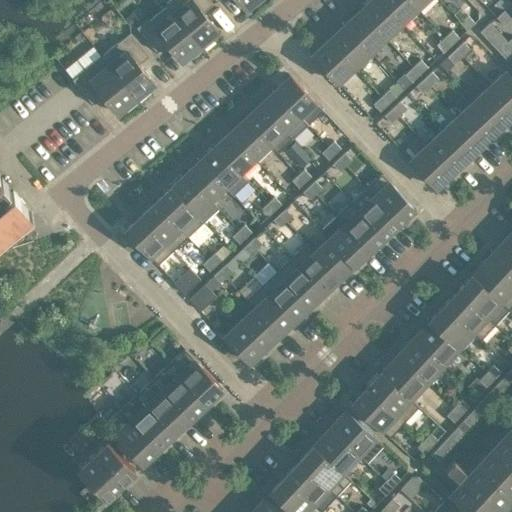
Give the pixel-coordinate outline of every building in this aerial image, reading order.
[(214,39),(211,35),(218,30),(203,11),(214,3),(211,0),(168,0),(165,3),(166,5),(167,5),(203,48),(214,39)] [(401,22),(380,0),(370,0),(360,10),(385,36),(401,22)] [(380,0),(401,22),(416,7),(410,0),(380,0)] [(136,26),(156,50),(166,41),(181,60),(188,54),(191,58),(203,48),(167,5),(166,5),(150,19),(148,17),(136,26)] [(117,8),(108,15),(116,24),(124,18),(117,8)] [(496,16),(504,24),(511,17),(504,9),(496,16)] [(385,36),(360,10),(344,24),(369,51),(385,36)] [(133,11),(124,18),(131,26),(140,19),(133,11)] [(460,22),(467,29),(475,22),(468,14),(460,22)] [(490,21),(480,30),(507,60),(511,54),(511,45),(508,41),(490,21)] [(369,51),(344,24),(329,39),(353,66),(369,51)] [(459,36),(452,29),(444,36),(451,44),(459,36)] [(150,91),(147,87),(154,82),(139,63),(149,55),(130,31),(101,55),(139,100),(150,91)] [(436,44),(443,51),(451,44),(444,36),(436,44)] [(332,76),(337,81),(353,66),(329,39),(312,54),(332,76)] [(470,48),(463,41),(455,48),(462,56),(470,48)] [(447,56),(454,63),(462,56),(455,48),(447,56)] [(102,93),(117,112),(124,106),(127,110),(139,100),(101,55),(72,78),(91,102),(102,93)] [(428,66),(421,58),(413,66),(420,73),(428,66)] [(405,73),(412,81),(420,73),(413,66),(405,73)] [(438,78),(431,70),(424,78),(431,85),(438,78)] [(511,76),(506,70),(490,85),(511,108),(511,76)] [(323,109),(308,93),(291,75),(275,89),(307,124),(323,109)] [(416,85),(423,92),(431,85),(424,78),(416,85)] [(474,100),(499,126),(511,114),(511,108),(490,85),(474,100)] [(396,95),(389,88),(381,95),(388,103),(396,95)] [(260,103),(292,138),(307,124),(275,89),(260,103)] [(373,103),(380,110),(388,103),(381,95),(373,103)] [(407,107),(400,100),(392,107),(399,115),(407,107)] [(458,115),(483,141),(499,126),(474,100),(458,115)] [(245,117),(269,143),(278,152),(292,138),(260,103),(245,117)] [(384,114),(391,122),(399,115),(392,107),(384,114)] [(483,141),(458,115),(442,129),(467,156),(483,141)] [(230,131),(254,157),(269,143),(245,117),(230,131)] [(467,156),(442,129),(427,144),(451,171),(467,156)] [(215,145),(240,171),(254,157),(230,131),(215,145)] [(341,147),(334,140),(328,145),(335,153),(341,147)] [(410,159),(415,165),(415,164),(435,186),(451,171),(427,144),(410,159)] [(201,159),(225,185),(233,193),(248,180),(240,171),(215,145),(201,159)] [(322,151),(329,159),(335,153),(328,145),(322,151)] [(352,159),(345,151),(339,157),(346,164),(352,159)] [(332,163),(339,170),(346,164),(339,157),(332,163)] [(186,173),(210,199),(225,185),(201,159),(186,173)] [(311,175),(304,167),(298,173),(305,181),(311,175)] [(413,206),(391,182),(381,172),(366,186),(398,221),(413,206)] [(186,173),(171,187),(195,213),(203,221),(218,207),(210,199),(186,173)] [(292,179),(299,186),(305,181),(298,173),(292,179)] [(0,236),(1,235),(11,226),(12,227),(31,211),(13,190),(0,200),(0,193),(9,186),(2,177),(0,178),(0,236)] [(322,186),(315,179),(309,185),(316,192),(322,186)] [(303,191),(310,198),(316,192),(309,185),(303,191)] [(398,221),(366,186),(351,200),(383,235),(398,221)] [(156,201),(188,235),(203,221),(195,213),(171,187),(156,201)] [(281,203),(274,195),(268,201),(275,208),(281,203)] [(351,200),(336,214),(368,249),(383,235),(351,200)] [(141,215),(173,249),(188,235),(156,201),(141,215)] [(262,207),(269,214),(275,208),(268,201),(262,207)] [(292,214),(285,207),(279,213),(286,220),(292,214)] [(273,218),(280,226),(286,220),(279,213),(273,218)] [(336,214),(321,228),(329,237),(353,263),(368,249),(336,214)] [(148,254),(158,264),(173,249),(141,215),(126,229),(149,254),(148,254)] [(251,231),(244,223),(238,229),(245,236),(251,231)] [(232,235),(239,242),(245,236),(238,229),(232,235)] [(491,254),(511,273),(511,235),(509,233),(491,254)] [(262,242),(255,235),(249,241),(256,248),(262,242)] [(353,263),(329,237),(315,250),(314,251),(338,276),(353,263)] [(243,246),(250,254),(256,248),(249,241),(243,246)] [(306,242),(291,256),(324,290),(338,276),(314,251),(306,242)] [(222,258),(215,251),(208,257),(215,264),(222,258)] [(511,305),(511,273),(491,254),(472,274),(509,308),(511,305)] [(324,290),(291,256),(276,270),(309,304),(324,290)] [(202,263),(209,270),(215,264),(208,257),(202,263)] [(233,270),(226,263),(219,268),(226,276),(233,270)] [(200,278),(189,266),(173,280),(185,293),(200,278)] [(213,274),(220,282),(226,276),(219,268),(213,274)] [(309,304),(276,270),(262,284),(294,318),(309,304)] [(458,289),(495,323),(509,308),(472,274),(458,289)] [(205,282),(189,297),(200,309),(216,294),(205,282)] [(262,284),(247,298),(255,307),(279,332),(294,318),(262,284)] [(472,331),(481,339),(495,323),(458,289),(444,304),(472,330),(472,331)] [(458,345),(472,331),(472,330),(444,304),(430,319),(458,345)] [(279,332),(255,307),(254,307),(240,320),(264,346),(279,332)] [(414,336),(442,363),(458,345),(430,319),(414,336)] [(224,335),(231,342),(249,361),(264,346),(240,320),(224,335)] [(397,354),(426,380),(442,363),(414,336),(397,354)] [(196,359),(185,347),(168,363),(205,402),(221,387),(196,359)] [(410,398),(410,397),(426,380),(397,354),(381,371),(410,398)] [(153,378),(189,416),(205,402),(168,363),(153,378)] [(501,371),(493,364),(486,371),(494,378),(501,371)] [(419,405),(410,397),(410,398),(381,371),(367,386),(405,421),(419,405)] [(479,379),(487,386),(494,378),(486,371),(479,379)] [(463,419),(470,425),(510,382),(503,376),(463,419)] [(137,392),(173,431),(189,416),(153,378),(137,392)] [(353,402),(380,427),(390,436),(405,421),(367,386),(353,402)] [(121,407),(157,446),(173,431),(137,392),(121,407)] [(469,405),(461,398),(454,406),(461,413),(469,405)] [(447,414),(454,421),(461,413),(454,406),(447,414)] [(116,434),(141,461),(157,446),(121,407),(105,423),(107,425),(116,434)] [(383,443),(346,409),(329,427),(358,453),(367,462),(383,443)] [(99,417),(93,423),(100,431),(107,425),(105,423),(99,417)] [(432,453),(438,459),(464,431),(458,425),(432,453)] [(511,425),(450,492),(471,511),(496,511),(511,495),(511,425)] [(341,471),(342,470),(358,453),(329,427),(313,445),(341,471)] [(438,438),(430,432),(424,439),(431,446),(438,438)] [(107,439),(78,466),(92,480),(121,453),(107,439)] [(417,446),(425,453),(431,446),(424,439),(417,446)] [(327,487),(336,495),(351,479),(342,470),(341,471),(313,445),(299,460),(328,486),(327,487)] [(105,495),(134,468),(121,453),(92,480),(105,495)] [(446,467),(458,477),(465,469),(454,458),(446,467)] [(285,475),(314,501),(327,487),(328,486),(299,460),(285,475)] [(400,478),(393,471),(385,479),(393,486),(400,478)] [(271,489),(295,511),(303,511),(314,501),(285,475),(271,489)] [(378,487),(385,494),(393,486),(385,479),(378,487)] [(406,482),(400,488),(408,495),(414,489),(406,482)] [(253,510),(255,511),(295,511),(271,489),(253,510)] [(400,504),(392,497),(386,503),(394,510),(400,504)] [(457,511),(444,499),(431,511),(457,511)] [(381,509),(383,511),(391,511),(394,510),(386,503),(381,509)]
